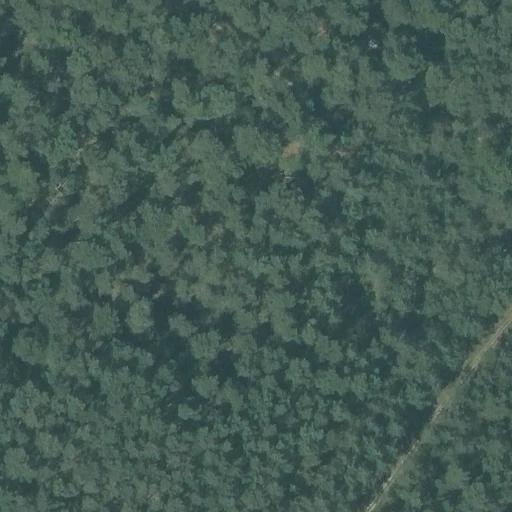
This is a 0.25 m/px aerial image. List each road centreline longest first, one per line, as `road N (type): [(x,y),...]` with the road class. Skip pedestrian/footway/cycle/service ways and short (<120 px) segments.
road 1 (track): [(511,227),(203,0)]
road 2 (track): [(511,327),(369,511)]
